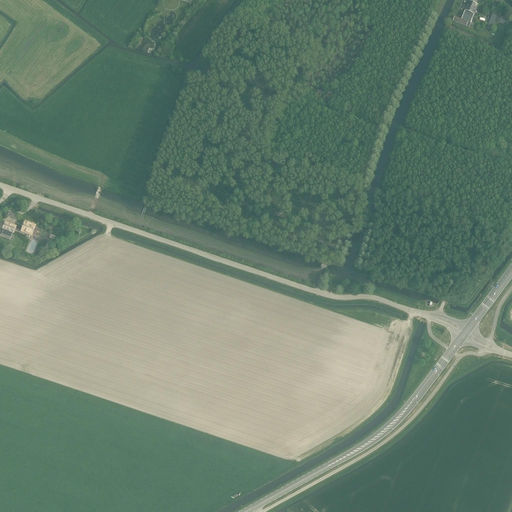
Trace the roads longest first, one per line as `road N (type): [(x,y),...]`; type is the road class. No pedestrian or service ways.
road 1 (unclassified): [(428,316),(369,296),(315,291),(0,185)]
road 2 (secondary): [(245,511),(374,438),(461,337)]
road 3 (track): [(95,199),(275,264),(321,272)]
road 4 (track): [(141,218),(148,197),(337,263)]
